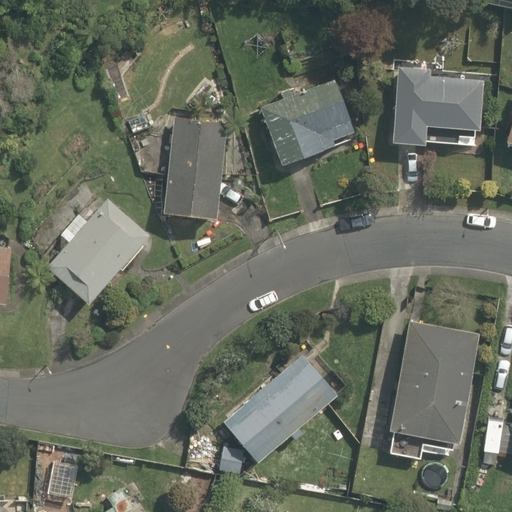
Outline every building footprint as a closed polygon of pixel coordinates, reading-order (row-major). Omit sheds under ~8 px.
[(391,144),(424,147),(426,128),(479,133),(484,84),(430,79),(430,72),(398,69),(391,144)] [(261,109),(282,168),(334,149),(332,142),(353,134),(334,82),(261,109)] [(215,221),(216,214),(227,127),(216,125),(175,120),(163,214),(215,221)] [(88,306),(149,235),(106,199),(86,223),(78,216),(61,235),(69,241),(45,269),(88,306)] [(0,305),(6,306),(11,250),(0,249),(0,305)] [(389,454),(420,460),(423,446),(451,452),(452,445),(459,446),(479,335),(409,322),(389,433),(393,433),(389,454)] [(224,424),(258,463),(289,436),(294,441),(301,435),(298,431),(337,397),(302,357),(224,424)] [(500,417),(481,414),(476,448),(494,451),(500,417)] [(360,434),(349,490),(376,496),(388,439),(360,434)] [(313,480),(313,472),(299,472),(299,480),(313,480)] [(143,511),(142,510),(139,511),(123,511),(134,506),(121,486),(104,496),(111,508),(105,511),(143,511)] [(329,511),(331,506),(314,502),(311,511),(329,511)]
